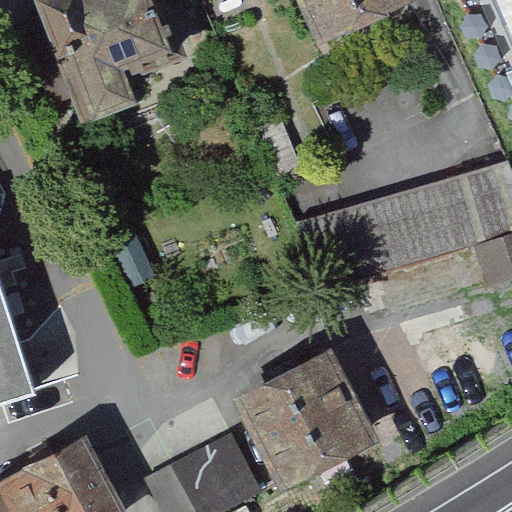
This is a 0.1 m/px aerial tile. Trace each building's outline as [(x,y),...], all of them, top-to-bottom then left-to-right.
[(190,0),(58,0),(106,122),(167,98),(156,69),(209,48),(190,0)] [(311,0),(334,52),(432,15),(425,0),(311,0)] [(511,0),(490,0),(511,48),(511,0)] [(511,175),(504,153),(294,221),(319,296),(392,272),(485,248),(506,299),(511,297),(511,175)] [(0,430),(47,416),(0,265),(0,430)] [(355,355),(250,406),(296,501),(402,451),(355,355)] [(225,433),(133,480),(149,511),(210,511),(254,490),(225,433)] [(123,511),(88,445),(0,490),(0,511),(123,511)]
